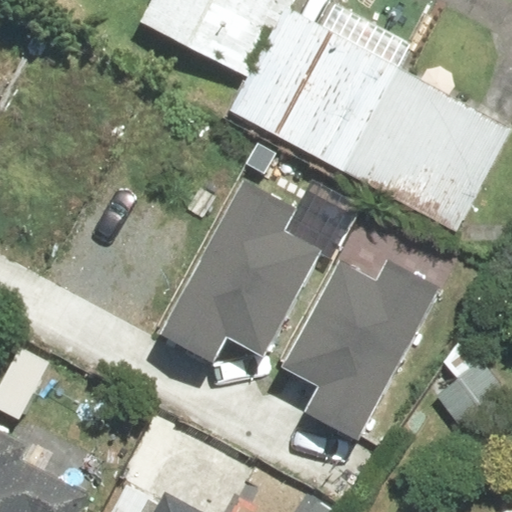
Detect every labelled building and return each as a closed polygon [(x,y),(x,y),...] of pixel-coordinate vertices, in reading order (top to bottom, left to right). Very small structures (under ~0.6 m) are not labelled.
[(310,0),(169,0),(158,23),(261,75),(243,112),(475,230),(511,157),(511,118),(304,12),(310,0)] [(0,262),(152,344),(232,195),(176,164),(193,132),(80,71),(65,98),(35,82),(12,123),(0,116),(0,262)] [(249,169),(172,327),(221,350),(232,328),(270,347),(321,240),(286,223),(300,193),(249,169)] [(322,403),(371,427),(447,269),(396,244),(381,274),(346,257),(294,363),(332,382),(322,403)] [(0,420),(0,511),(45,511),(50,503),(66,511),(77,511),(98,474),(0,420)] [(214,511),(182,494),(172,511),(214,511)]
